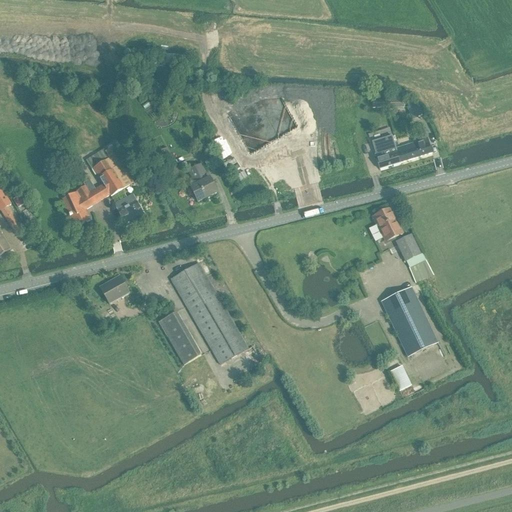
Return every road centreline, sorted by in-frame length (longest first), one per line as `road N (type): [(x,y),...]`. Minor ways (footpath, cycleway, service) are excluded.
road 1 (tertiary): [(511,161),(0,290)]
road 2 (track): [(280,511),(511,451)]
road 3 (unknown): [(315,511),(511,460)]
road 4 (track): [(200,93),(210,121),(272,186),(280,220)]
